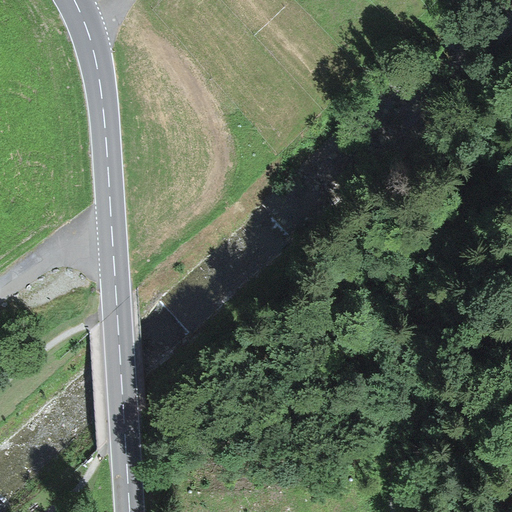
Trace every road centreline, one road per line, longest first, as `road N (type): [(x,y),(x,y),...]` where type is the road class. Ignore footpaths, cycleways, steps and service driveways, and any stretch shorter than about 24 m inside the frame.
road 1 (tertiary): [(112,235),(129,511)]
road 2 (tertiary): [(74,0),(101,88),(112,235)]
road 3 (residential): [(112,235),(54,251),(0,288)]
